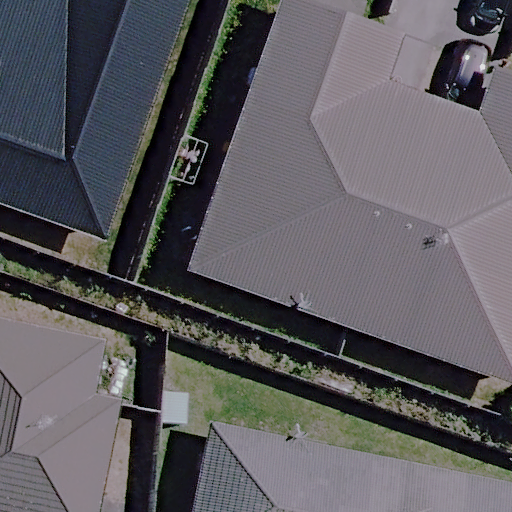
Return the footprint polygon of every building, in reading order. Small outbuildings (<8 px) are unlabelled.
[(0,0),(0,207),(95,241),(181,0),(0,0)] [(342,327),(424,98),(381,83),(397,39),(287,0),(282,0),(185,272),(342,327)] [(424,98),(342,327),(510,387),(511,380),(511,77),(492,71),(476,116),(424,98)] [(81,511),(109,356),(0,336),(0,511),(81,511)] [(511,511),(511,490),(209,429),(191,511),(511,511)]
